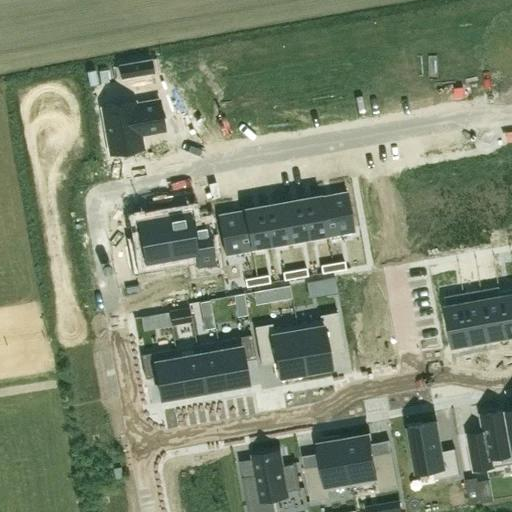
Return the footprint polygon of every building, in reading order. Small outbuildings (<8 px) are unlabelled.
[(154,72),(152,58),(119,64),(121,78),(154,72)] [(309,69),(283,73),(292,121),(319,116),(315,90),(330,87),(325,60),(308,63),(309,69)] [(262,70),(239,74),(245,104),(260,101),(264,126),(292,121),(283,73),(263,77),(262,70)] [(134,101),(102,106),(111,153),(142,148),(140,133),(165,129),(160,100),(135,104),(134,101)] [(346,191),(320,196),(327,233),(326,234),(326,235),(354,230),(346,191)] [(320,196),(301,199),(308,237),(326,234),(327,233),(320,196)] [(301,199),(282,202),(289,240),(308,237),(301,199)] [(282,202),(263,206),(270,244),(289,240),(282,202)] [(263,206),(244,209),(251,247),(252,247),(270,244),(263,206)] [(167,214),(163,215),(173,267),(197,263),(198,266),(215,263),(209,226),(205,227),(196,229),(192,226),(189,210),(184,211),(184,207),(166,210),(167,214)] [(244,209),(218,214),(225,253),(246,250),(252,248),(252,247),(251,247),(244,209)] [(140,235),(127,237),(133,274),(173,267),(163,215),(137,219),(140,235)] [(511,255),(511,250),(494,254),(496,265),(511,262),(511,255)] [(494,254),(477,257),(479,268),(496,265),(494,254)] [(344,260),(332,262),(333,270),(345,268),(344,260)] [(332,262),(320,264),(322,272),(333,270),(332,262)] [(306,267),(294,269),(296,277),(307,275),(306,267)] [(294,269),(282,271),(284,279),(296,277),(294,269)] [(268,274),(256,276),(258,284),(270,282),(268,274)] [(256,276),(245,278),(246,286),(258,284),(256,276)] [(338,291),(335,276),(325,278),(327,293),(338,291)] [(292,296),(289,285),(266,289),(268,301),(292,296)] [(500,286),(482,289),(490,338),(508,335),(500,291),(501,290),(500,286)] [(511,288),(501,290),(500,291),(508,335),(511,333),(511,288)] [(208,291),(209,298),(225,296),(224,289),(208,291)] [(482,289),(464,292),(473,341),(490,338),(482,289)] [(464,292),(445,296),(454,344),(473,341),(464,292)] [(215,327),(210,300),(200,302),(205,329),(215,327)] [(191,319),(189,307),(180,308),(182,321),(191,319)] [(321,320),(297,324),(305,371),(331,366),(328,351),(344,348),(337,311),(320,315),(321,320)] [(171,325),(168,312),(161,313),(163,326),(171,325)] [(272,323),(255,326),(261,363),(277,360),(280,376),(284,375),(285,379),(302,376),(301,372),(305,371),(297,324),(273,328),(272,323)] [(252,334),(218,340),(226,385),(248,381),(244,360),(256,358),(252,334)] [(218,340),(197,344),(205,389),(226,385),(218,340)] [(197,344),(175,348),(183,393),(205,389),(197,344)] [(175,348),(141,354),(146,378),(158,376),(161,397),(183,393),(175,348)] [(511,429),(508,408),(482,413),(485,430),(468,433),(475,469),(511,462),(511,429)] [(437,421),(410,425),(418,471),(434,468),(436,478),(460,474),(456,448),(442,450),(437,421)] [(345,437),(353,485),(378,480),(379,488),(398,485),(392,451),(375,454),(371,433),(345,437)] [(353,485),(345,437),(340,438),(340,434),(323,437),(323,441),(319,442),(323,463),(305,467),(311,500),(330,497),(329,489),(353,485)] [(253,454),(257,475),(245,477),(245,475),(243,476),(249,511),(275,511),(273,498),(289,495),(288,490),(299,488),(299,489),(301,489),(296,461),(294,461),(294,463),(284,464),(281,449),(253,454)] [(476,478),(466,480),(470,504),(481,502),(476,478)] [(401,511),(400,501),(381,505),(382,511),(401,511)]
